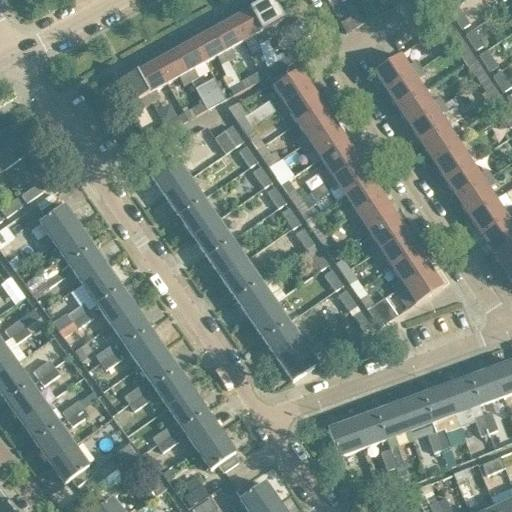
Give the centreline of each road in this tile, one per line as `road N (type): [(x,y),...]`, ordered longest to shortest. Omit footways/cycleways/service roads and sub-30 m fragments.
road 1 (residential): [(15,56),(264,421)]
road 2 (residential): [(298,0),(328,62),(507,332)]
road 3 (residential): [(264,421),(507,332)]
